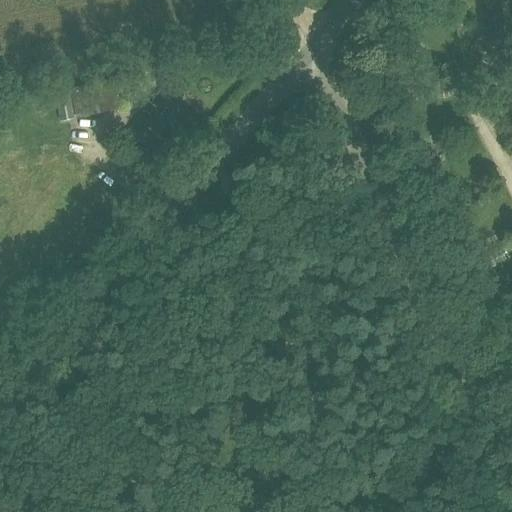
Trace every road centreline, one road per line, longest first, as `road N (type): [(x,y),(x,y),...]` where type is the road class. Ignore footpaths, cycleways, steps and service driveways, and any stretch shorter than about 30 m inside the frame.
road 1 (unclassified): [(0,416),(314,47)]
road 2 (unclassified): [(511,476),(314,47)]
